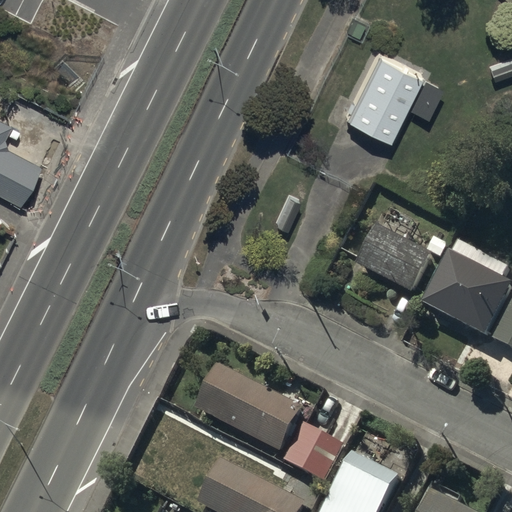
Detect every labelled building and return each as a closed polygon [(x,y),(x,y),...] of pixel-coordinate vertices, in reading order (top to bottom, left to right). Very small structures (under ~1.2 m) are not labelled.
[(393,133),(423,69),(379,49),(349,113),(393,133)] [(0,188),(20,199),(40,160),(0,140),(10,121),(0,116),(0,188)] [(434,256),(377,227),(359,263),(415,292),(434,256)] [(423,307),(487,338),(511,288),(511,270),(456,242),(423,307)] [(511,301),(493,340),(511,349),(511,301)] [(306,410),(221,367),(199,410),(284,453),(306,410)] [(344,445),(306,425),(287,462),(325,481),(344,445)] [(384,511),(401,479),(355,455),(325,511),(384,511)] [(303,511),(308,503),(223,460),(200,506),(211,511),(303,511)] [(469,511),(436,494),(426,511),(469,511)]
